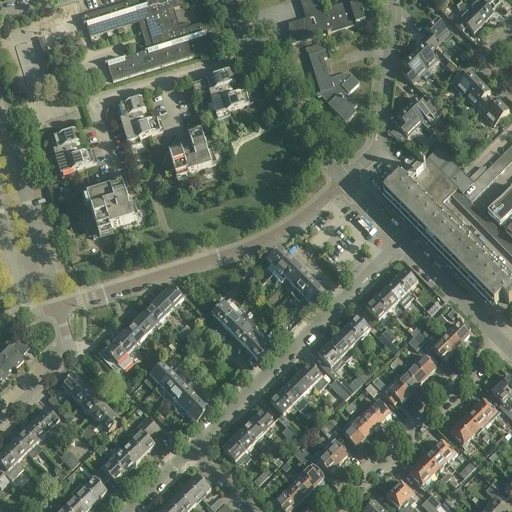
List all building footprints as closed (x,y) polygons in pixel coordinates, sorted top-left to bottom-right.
[(148,53),(132,58),(108,66),(113,84),(211,53),(206,37),(208,36),(209,35),(213,34),(209,23),(190,29),(189,24),(179,27),(174,11),(182,9),(180,2),(184,0),(141,0),(82,19),(85,28),(87,28),(91,40),(139,25),(148,53)] [(365,14),(364,14),(361,4),(347,8),(346,5),(333,8),(334,12),(322,16),(317,0),(257,0),(260,0),(263,0),(279,2),(288,2),(294,3),(298,3),(301,6),(304,14),(306,13),(308,20),(305,21),(289,26),(290,38),(290,48),(357,27),(359,32),(367,30),(365,23),(367,22),(365,15),(365,14)] [(491,14),(495,9),(485,0),(480,0),(469,12),(484,27),(494,17),(491,14)] [(496,1),(497,0),(485,0),(495,9),(500,4),(496,1)] [(445,4),(439,10),(442,13),(448,7),(445,4)] [(462,19),(454,27),(466,38),(471,34),(474,37),(484,27),(469,12),(461,4),(457,8),(462,19)] [(424,39),(436,51),(451,37),(436,22),(425,32),(428,35),(424,39)] [(44,39),(38,41),(55,95),(61,93),(44,39)] [(432,56),(436,51),(424,39),(419,44),(422,47),(413,57),(428,72),(438,62),(432,56)] [(330,81),(325,62),(328,61),(326,53),(310,58),(321,96),(333,92),(330,81)] [(432,76),(428,72),(413,57),(403,67),(406,69),(401,74),(414,87),(422,78),(426,82),(432,76)] [(218,121),(219,121),(217,117),(229,113),(252,106),(248,94),(225,101),(224,96),(233,93),(231,87),(236,86),(232,74),(219,78),(208,81),(212,92),(209,93),(210,94),(217,117),(218,121)] [(451,86),(465,100),(481,85),(471,75),(467,78),(463,74),(461,76),(451,86)] [(349,75),(330,81),(333,92),(339,98),(344,103),(348,98),(360,86),(353,79),(352,79),(349,75)] [(491,95),(481,85),(465,100),(480,115),(492,103),(487,99),(491,95)] [(358,108),(348,98),(344,103),(339,98),(329,108),(347,126),(357,116),(354,112),(358,108)] [(418,100),(408,110),(423,125),(428,131),(443,116),(426,99),(421,103),(418,100)] [(120,121),(121,121),(129,149),(130,148),(129,144),(140,141),(150,138),(163,134),(159,121),(136,128),(135,123),(144,120),(142,115),(147,114),(143,101),(119,109),(123,120),(120,121)] [(492,103),(480,115),(494,130),(510,115),(499,104),(496,107),(492,103)] [(408,140),(423,125),(408,110),(397,121),(401,124),(396,128),(408,140)] [(459,122),(455,127),(459,131),(463,126),(459,122)] [(76,147),(80,145),(75,129),(70,130),(72,135),(53,140),(56,152),(54,152),(54,153),(63,180),(62,176),(74,173),(97,166),(93,153),(70,160),(68,155),(77,152),(76,147)] [(190,175),(212,168),(202,132),(189,136),(196,159),(191,161),(188,152),(183,154),(182,151),(170,155),(177,179),(178,183),(179,183),(178,179),(190,175)] [(398,142),(404,147),(408,143),(403,137),(398,142)] [(437,142),(432,137),(429,140),(434,145),(437,142)] [(428,161),(406,183),(405,184),(402,181),(400,179),(383,197),(490,305),(500,295),(510,305),(511,302),(511,275),(443,207),(451,198),(458,192),(461,195),(464,197),(467,200),(470,203),(471,205),(475,202),(466,193),(471,189),(475,185),(479,180),(483,176),(486,174),(487,173),(482,168),(469,181),(439,150),(428,161)] [(509,168),(511,165),(511,162),(505,155),(501,159),(509,168)] [(501,159),(496,164),(505,172),(509,168),(501,159)] [(501,177),(505,172),(496,164),(492,168),(501,177)] [(492,168),(488,172),(496,181),(501,177),(492,168)] [(492,185),(496,181),(488,172),(487,173),(486,174),(483,176),(492,185)] [(483,176),(479,180),(488,189),(492,185),(483,176)] [(483,193),(488,189),(479,180),(475,185),(483,193)] [(101,197),(101,196),(101,195),(100,196),(88,200),(87,200),(84,201),(85,202),(88,200),(97,228),(90,230),(94,241),(113,235),(112,231),(139,223),(138,222),(134,223),(122,185),(123,189),(107,194),(107,193),(106,194),(106,195),(107,195),(108,199),(102,201),(101,197)] [(475,185),(471,189),(479,197),(483,193),(475,185)] [(511,189),(511,188),(506,192),(508,195),(487,216),(511,240),(511,189)] [(475,202),(479,197),(471,189),(466,193),(475,202)] [(461,195),(458,192),(451,198),(454,201),(461,195)] [(461,195),(454,201),(457,204),(464,197),(461,195)] [(467,200),(464,197),(457,204),(460,207),(467,200)] [(470,203),(467,200),(460,207),(463,210),(470,203)] [(473,206),(470,203),(463,210),(466,213),(473,206)] [(476,209),(473,206),(466,213),(469,216),(476,209)] [(478,212),(476,209),(469,216),(472,219),(478,212)] [(482,215),(478,212),(472,219),(475,222),(482,215)] [(484,218),(482,215),(475,222),(478,225),(484,218)] [(487,221),(484,218),(478,225),(481,228),(487,221)] [(490,224),(487,221),(481,228),(483,231),(490,224)] [(493,227),(490,224),(483,231),(486,234),(493,227)] [(224,230),(228,242),(237,239),(234,227),(224,230)] [(496,230),(493,227),(486,234),(489,237),(496,230)] [(499,233),(496,230),(489,237),(492,240),(499,233)] [(502,236),(499,233),(492,240),(495,243),(502,236)] [(505,239),(502,236),(495,243),(498,246),(505,239)] [(508,242),(505,239),(498,246),(501,249),(508,242)] [(511,245),(508,242),(501,249),(504,252),(511,245)] [(273,277),(290,260),(280,250),(268,263),(272,267),(267,271),(273,277)] [(282,286),(286,282),(299,269),(290,260),(273,277),(282,286)] [(295,291),(309,278),(299,269),(286,282),(295,291)] [(396,282),(409,295),(419,285),(406,273),(396,282)] [(300,305),(305,301),(318,288),(309,278),(295,291),(291,296),(300,305)] [(413,299),(409,295),(396,282),(386,292),(399,305),(403,309),(413,299)] [(173,288),(163,298),(176,311),(185,301),(173,288)] [(314,311),(327,298),(318,288),(305,301),(314,311)] [(399,305),(386,292),(377,301),(389,314),(399,305)] [(166,320),(176,311),(163,298),(153,307),(166,320)] [(228,301),(212,317),(222,327),(238,311),(228,301)] [(389,314),(377,301),(367,311),(379,324),(389,314)] [(442,309),(437,304),(427,314),(432,318),(442,309)] [(153,307),(144,317),(157,330),(159,332),(168,322),(166,320),(153,307)] [(238,311),(222,327),(231,336),(248,320),(244,316),(244,317),(238,311)] [(147,339),(157,330),(144,317),(134,326),(147,339)] [(441,317),(437,321),(441,326),(445,322),(441,317)] [(290,328),(294,323),(289,318),(284,322),(290,328)] [(424,318),(418,324),(422,328),(428,322),(424,318)] [(358,319),(348,330),(361,342),(371,332),(358,319)] [(248,320),(231,336),(241,346),(256,330),(257,329),(248,320)] [(437,321),(433,325),(438,329),(441,326),(437,321)] [(441,326),(450,335),(462,347),(471,338),(467,334),(471,330),(463,323),(459,327),(459,326),(454,331),(445,322),(441,326)] [(137,348),(147,339),(134,326),(125,336),(137,348)] [(187,342),(195,335),(188,328),(180,335),(187,342)] [(256,330),(241,346),(250,355),(266,340),(256,330)] [(351,352),(361,342),(348,330),(339,339),(351,352)] [(411,337),(414,340),(419,336),(421,334),(417,330),(411,337)] [(387,332),(383,336),(392,345),(396,341),(387,332)] [(453,355),(462,347),(450,335),(441,343),(453,355)] [(137,348),(125,336),(115,344),(128,357),(132,361),(139,354),(138,352),(139,350),(137,348)] [(400,354),(392,345),(383,336),(378,341),(395,359),(400,354)] [(414,340),(414,341),(422,349),(427,344),(419,336),(414,340)] [(250,355),(259,365),(276,348),(267,339),(266,340),(250,355)] [(339,339),(329,349),(341,361),(351,352),(339,339)] [(422,349),(414,341),(409,345),(417,353),(422,349)] [(444,364),(453,355),(441,343),(432,352),(444,364)] [(23,362),(20,360),(26,355),(16,344),(10,350),(8,348),(0,356),(0,357),(14,371),(23,362)] [(134,363),(128,357),(115,344),(106,354),(111,360),(107,365),(118,376),(123,371),(124,372),(134,363)] [(346,366),(341,361),(329,349),(319,358),(324,364),(320,368),(335,383),(350,399),(355,394),(336,375),(346,366)] [(412,364),(416,368),(428,380),(437,372),(421,356),(412,364)] [(0,374),(5,380),(14,371),(0,357),(0,374)] [(379,372),(384,368),(380,364),(376,369),(379,372)] [(396,372),(399,368),(394,364),(391,367),(396,372)] [(159,389),(172,376),(163,366),(150,379),(159,389)] [(310,367),(301,376),(313,389),(319,395),(328,386),(310,367)] [(419,389),(428,380),(416,368),(407,376),(419,389)] [(62,389),(72,399),(85,386),(75,376),(62,389)] [(166,401),(182,385),(172,376),(159,389),(155,393),(165,402),(166,401)] [(303,399),(313,389),(301,376),(291,386),(303,399)] [(399,385),(411,397),(419,389),(407,376),(403,381),(399,377),(394,381),(399,385)] [(511,398),(511,378),(511,379),(511,380),(510,379),(501,387),(511,398)] [(386,388),(378,380),(373,385),(381,393),(386,388)] [(330,388),(346,403),(350,399),(335,383),(330,388)] [(175,411),(191,395),(182,385),(166,401),(175,411)] [(402,406),(411,397),(399,385),(390,394),(402,406)] [(94,396),(85,386),(72,399),(81,408),(94,396)] [(291,386),(281,396),(298,413),(302,409),(298,404),(303,399),(291,386)] [(374,399),(379,395),(371,386),(366,391),(374,399)] [(505,410),(511,403),(511,398),(501,387),(492,396),(505,410)] [(187,417),(200,404),(191,395),(175,411),(174,411),(174,414),(177,417),(180,417),(184,421),(187,417)] [(90,418),(103,405),(94,396),(81,408),(90,418)] [(271,406),(283,418),(289,412),(294,417),(298,413),(281,396),(271,406)] [(52,398),(48,403),(56,411),(60,407),(52,398)] [(476,410),(477,411),(489,424),(490,424),(493,420),(495,421),(500,417),(494,411),(493,411),(485,403),(481,407),(480,406),(476,410)] [(197,427),(210,414),(200,404),(187,417),(197,427)] [(380,404),(371,412),(383,424),(392,416),(380,404)] [(103,405),(90,418),(100,427),(112,414),(103,405)] [(351,416),(354,412),(350,408),(346,411),(351,416)] [(330,419),(336,413),(332,409),(327,415),(330,419)] [(472,414),(473,415),(468,420),(482,434),(486,430),(485,428),(489,424),(477,411),(476,410),(472,414)] [(65,438),(69,433),(48,411),(34,425),(46,438),(56,428),(65,438)] [(383,424),(371,412),(362,421),(374,433),(379,428),(383,424)] [(67,422),(72,417),(68,413),(63,418),(67,422)] [(103,430),(109,437),(122,424),(112,414),(100,427),(93,433),(97,436),(103,430)] [(253,424),(265,436),(273,428),(275,427),(263,414),(253,424)] [(75,421),(72,417),(67,422),(70,426),(75,421)] [(351,426),(366,441),(374,433),(362,421),(359,418),(351,426)] [(150,442),(160,432),(148,420),(138,430),(143,435),(133,445),(146,457),(156,447),(150,442)] [(482,434),(468,420),(464,424),(463,423),(459,427),(460,428),(472,441),(476,437),(478,438),(482,434)] [(326,427),(334,435),(339,431),(331,422),(326,427)] [(243,433),(256,446),(265,436),(253,424),(243,433)] [(37,447),(46,438),(34,425),(24,435),(37,447)] [(366,441),(351,426),(350,425),(344,430),(348,434),(345,438),(357,450),(366,441)] [(287,431),(296,440),(301,435),(292,426),(287,431)] [(326,427),(321,432),(329,440),(334,435),(326,427)] [(468,445),(472,441),(460,428),(459,427),(455,431),(456,432),(451,436),(460,445),(459,446),(465,451),(470,446),(468,445)] [(85,441),(93,433),(89,429),(81,437),(85,441)] [(115,434),(120,439),(123,436),(118,431),(115,434)] [(292,444),(296,449),(301,444),(296,440),(287,431),(283,435),(292,444)] [(85,441),(89,445),(97,437),(97,436),(93,433),(85,441)] [(246,456),(256,446),(243,433),(233,443),(246,456)] [(27,457),(37,447),(24,435),(15,444),(27,457)] [(487,446),(491,442),(486,438),(483,442),(487,446)] [(506,444),(508,443),(504,438),(495,447),(499,451),(506,444)] [(252,462),(246,456),(233,443),(223,453),(236,465),(241,460),(247,466),(252,462)] [(18,466),(27,457),(15,444),(5,453),(18,466)] [(444,444),(440,448),(438,447),(434,451),(448,465),(451,461),(453,463),(458,457),(453,452),(452,452),(444,444)] [(136,467),(146,457),(133,445),(123,454),(136,467)] [(104,454),(107,451),(103,446),(99,449),(104,454)] [(336,446),(327,455),(339,467),(348,458),(336,446)] [(99,449),(95,453),(100,458),(104,454),(99,449)] [(111,461),(126,476),(136,467),(123,454),(120,451),(110,460),(111,461)] [(443,469),(448,465),(434,451),(430,455),(431,456),(427,461),(441,475),(445,471),(443,469)] [(330,476),(339,467),(327,455),(325,452),(316,461),(330,476)] [(0,466),(9,475),(18,466),(5,453),(0,458),(0,466)] [(72,457),(68,453),(65,456),(60,461),(64,465),(72,457)] [(300,453),(296,457),(304,465),(308,461),(300,453)] [(498,460),(494,456),(489,461),(493,465),(498,460)] [(76,461),(72,457),(64,465),(68,469),(76,461)] [(80,465),(76,461),(68,469),(72,473),(80,465)] [(106,484),(110,480),(116,486),(126,476),(111,461),(97,475),(106,484)] [(282,466),(278,461),(274,465),(279,469),(282,466)] [(427,461),(422,465),(421,464),(417,468),(430,482),(431,482),(435,477),(436,479),(441,475),(427,461)] [(466,479),(475,469),(471,465),(461,475),(466,479)] [(287,466),(282,471),(286,475),(291,470),(287,466)] [(430,482),(417,468),(413,472),(414,473),(409,478),(418,486),(417,487),(423,492),(429,486),(428,484),(430,482)] [(299,477),(302,480),(314,492),(325,482),(313,470),(306,477),(303,473),(299,477)] [(259,489),(269,479),(264,474),(254,484),(259,489)] [(102,488),(106,484),(97,475),(93,479),(96,482),(86,492),(98,504),(108,494),(102,488)] [(72,486),(76,482),(71,477),(67,481),(72,486)] [(198,478),(188,488),(202,502),(212,492),(198,478)] [(56,479),(53,482),(58,487),(61,484),(56,479)] [(305,501),(314,492),(302,480),(293,489),(305,501)] [(267,488),(271,493),(279,485),(274,481),(267,488)] [(49,486),(54,491),(58,487),(53,482),(49,486)] [(492,488),(500,496),(504,492),(496,484),(492,488)] [(403,485),(399,488),(398,487),(394,491),(411,509),(415,504),(411,500),(414,497),(403,485)] [(511,500),(511,486),(505,493),(504,492),(500,496),(506,502),(510,499),(511,500)] [(76,501),(86,511),(90,511),(98,504),(86,492),(81,487),(72,497),(76,501)] [(283,495),(297,509),(305,501),(293,489),(292,487),(283,495)] [(193,511),(202,502),(188,488),(179,497),(193,511)] [(494,502),(498,498),(490,490),(486,494),(494,502)] [(407,511),(411,509),(394,491),(390,495),(391,496),(387,500),(398,511),(399,511),(402,509),(405,511),(407,511)] [(57,501),(60,498),(55,493),(52,496),(57,501)] [(293,511),(297,509),(283,495),(278,500),(280,502),(271,510),(273,511),(293,511)] [(179,497),(170,506),(175,511),(191,511),(193,511),(179,497)] [(495,504),(488,511),(505,511),(500,507),(504,504),(498,498),(494,502),(495,504)] [(429,504),(436,511),(440,508),(432,500),(429,504)] [(67,511),(86,511),(76,501),(66,511),(67,511)] [(217,511),(224,505),(220,501),(210,510),(211,511),(217,511)] [(454,511),(445,503),(441,508),(444,511),(454,511)]
